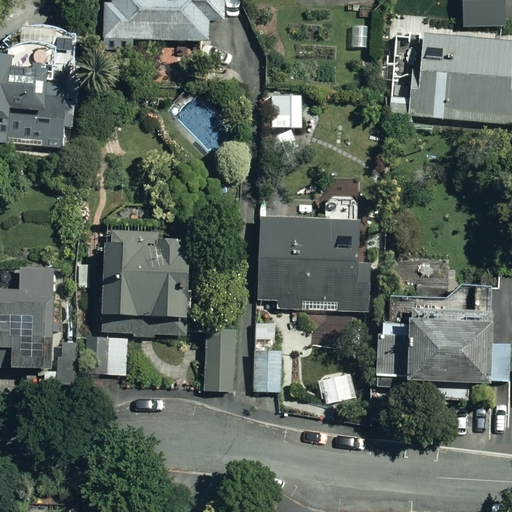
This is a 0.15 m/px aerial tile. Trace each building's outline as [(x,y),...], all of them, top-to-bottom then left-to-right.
[(112,0),(113,6),(104,6),(104,43),(207,42),(207,22),(223,22),(222,0),(112,0)] [(507,28),(506,0),(461,0),(462,29),(507,28)] [(391,97),(390,121),(410,122),(410,134),(442,135),(442,123),(511,126),(511,70),(508,70),(510,40),(420,35),(418,73),(411,73),(410,98),(391,97)] [(71,57),(0,55),(0,123),(70,125),(71,57)] [(353,222),(259,225),(261,310),(336,308),(336,314),(366,313),(365,266),(355,266),(353,222)] [(185,235),(102,233),(99,336),(182,339),(185,235)] [(0,370),(47,372),(49,269),(18,268),(18,293),(0,293),(0,370)] [(374,332),(376,380),(402,379),(402,389),(509,383),(507,345),(487,346),(485,307),(405,311),(406,330),(374,332)] [(248,329),(203,330),(205,394),(249,393),(248,329)] [(126,340),(94,341),(96,377),(127,376),(126,340)] [(280,355),(254,355),(254,394),(280,394),(280,355)]
